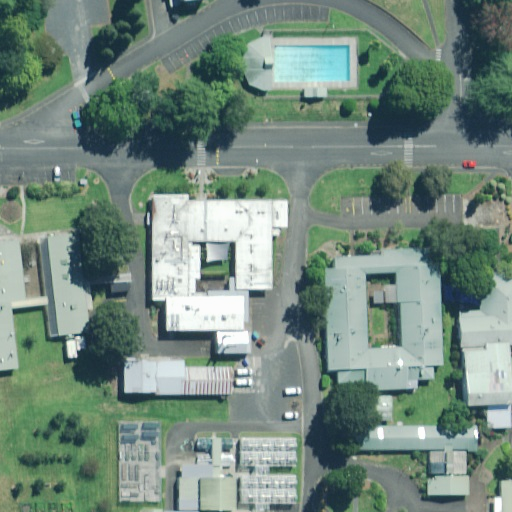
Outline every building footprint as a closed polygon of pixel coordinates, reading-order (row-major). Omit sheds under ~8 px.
[(269,91),(268,38),(261,39),(246,46),(239,64),(247,84),(262,92),(269,91)] [(323,86),(302,86),(302,99),(323,99),(323,86)] [(251,298),(272,298),(272,239),(288,239),(288,205),(153,206),(153,307),(166,307),(165,337),(218,338),(218,359),(250,360),(251,298)] [(80,234),(46,238),(57,337),(91,334),(80,234)] [(0,374),(21,371),(13,311),(31,308),(20,238),(0,241),(0,239),(0,374)] [(440,253),(328,258),(334,397),(376,395),(378,429),(347,430),(348,454),(447,450),(448,478),(437,478),(437,482),(427,482),(427,498),(468,496),(467,453),(477,453),(476,426),(408,428),(406,396),(420,396),(419,374),(445,373),(440,253)] [(509,271),(474,274),(480,309),(457,311),(458,348),(461,348),(506,346),(511,345),(511,278),(510,278),(509,271)] [(76,342),(65,343),(65,359),(76,359),(76,342)] [(506,346),(461,348),(463,407),(509,406),(506,346)] [(124,360),(124,394),(232,394),(232,368),(185,368),(185,361),(124,360)] [(158,422),(116,422),(116,504),(158,504),(158,422)] [(300,508),(298,437),(211,439),(211,468),(180,468),(181,511),(141,511),(140,511),(277,511),(277,509),(300,508)] [(511,511),(511,482),(497,482),(497,499),(493,499),(492,511),(511,511)]
